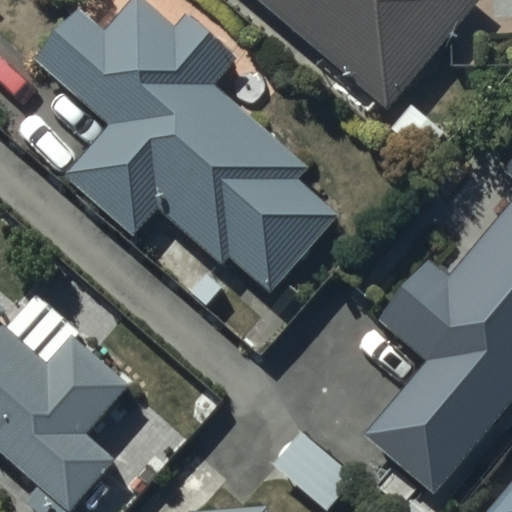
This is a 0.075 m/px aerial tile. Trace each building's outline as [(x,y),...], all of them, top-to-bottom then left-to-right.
[(233,0),(382,126),(482,9),(471,0),(233,0)] [(111,34),(85,11),(34,68),(102,128),(59,177),(135,244),(163,213),(229,271),(237,262),(275,296),(342,221),(303,186),(313,174),(217,88),(238,64),(193,24),(181,37),(140,1),(111,34)] [(511,178),(505,187),(511,193),(511,219),(452,290),(434,275),(379,340),(429,381),(367,454),(435,510),(511,418),(511,178)] [(0,456),(42,496),(32,507),(37,511),(75,511),(117,468),(90,442),(133,397),(75,342),(47,371),(4,330),(9,325),(0,316),(0,456)] [(301,445),(272,479),(310,511),(340,511),(357,491),(301,445)]
